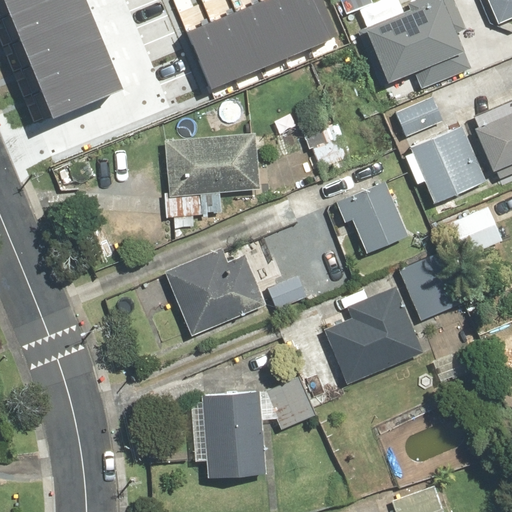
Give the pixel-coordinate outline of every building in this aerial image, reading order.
[(5,0),(12,15),(48,0),(5,0)] [(83,0),(48,0),(12,15),(22,41),(89,13),(83,0)] [(289,57),(264,0),(262,0),(238,10),(263,68),(289,57)] [(315,46),(295,0),(264,0),(289,57),(315,46)] [(341,35),(325,0),(295,0),(315,46),(341,35)] [(362,24),(384,76),(413,63),(421,82),(467,63),(452,27),(465,21),(455,0),(406,0),(408,5),(362,24)] [(511,0),(493,0),(501,19),(511,15),(511,0)] [(263,68),(238,10),(212,21),(237,79),(263,68)] [(89,13),(22,41),(33,66),(100,38),(89,13)] [(237,79),(212,21),(186,32),(211,90),(237,79)] [(100,38),(33,66),(44,91),(110,63),(100,38)] [(110,63),(44,91),(54,117),(121,89),(110,63)] [(399,139),(437,120),(425,95),(387,115),(399,139)] [(511,98),(478,112),(505,178),(511,174),(511,98)] [(465,122),(410,142),(433,201),(488,181),(465,122)] [(328,123),(300,138),(319,176),(348,162),(328,123)] [(264,133),(165,133),(165,189),(265,188),(264,133)] [(393,174),(340,195),(363,253),(416,232),(393,174)] [(493,197),(440,218),(456,256),(509,235),(493,197)] [(168,265),(195,332),(273,301),(246,234),(168,265)] [(326,324),(347,378),(431,345),(404,278),(351,299),(357,312),(326,324)] [(267,388),(194,389),(195,459),(211,458),(211,477),(268,476),(267,388)] [(447,511),(440,484),(395,495),(399,511),(447,511)]
